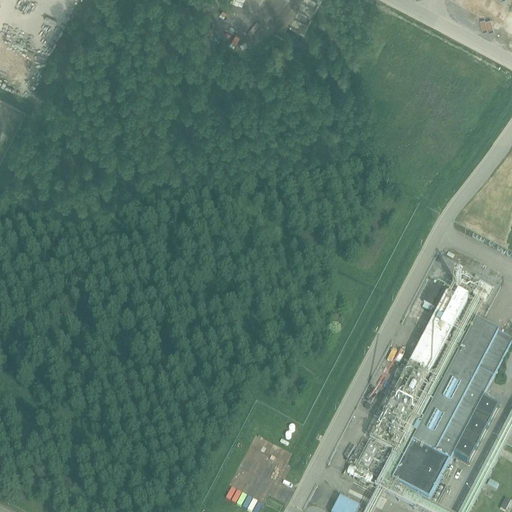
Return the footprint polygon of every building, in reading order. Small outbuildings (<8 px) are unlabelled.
[(505,0),(498,0),(486,23),(496,29),(510,3),(505,0)] [(444,303),(451,284),(446,282),(444,288),(437,285),(429,306),(438,309),(441,302),(444,303)] [(420,359),(441,370),(481,293),(470,287),(466,295),(457,290),(420,359)] [(511,346),(511,341),(508,339),(477,323),(392,484),(436,507),(446,488),(440,484),(511,346)] [(361,474),(365,466),(358,463),(354,471),(361,474)] [(338,500),(331,511),(355,511),(357,510),(338,500)]
